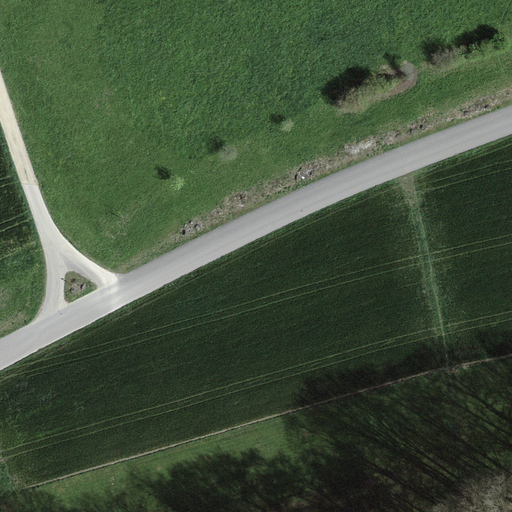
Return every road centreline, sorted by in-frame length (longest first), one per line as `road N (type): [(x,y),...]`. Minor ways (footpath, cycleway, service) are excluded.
road 1 (unclassified): [(511,118),(268,218),(0,354)]
road 2 (track): [(468,511),(477,492),(405,159)]
road 3 (track): [(0,96),(56,262),(49,330)]
